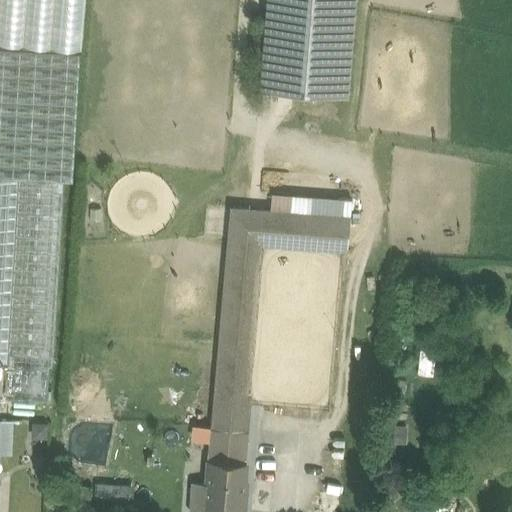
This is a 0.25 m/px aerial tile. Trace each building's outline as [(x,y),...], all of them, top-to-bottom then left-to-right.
[(85,0),(0,0),(0,40),(51,46),(81,47),(85,0)] [(355,0),(266,0),(260,86),(348,92),(355,0)] [(0,174),(11,175),(18,175),(73,178),(80,49),(0,44),(0,174)] [(0,357),(11,175),(0,174),(0,357)] [(315,187),(331,187),(330,174),(315,174),(315,187)] [(64,178),(18,175),(7,361),(46,364),(53,364),(64,178)] [(232,204),(212,425),(230,426),(248,223),(348,230),(350,212),(232,204)] [(417,366),(432,368),(435,345),(420,343),(417,366)] [(46,364),(7,361),(7,396),(45,398),(46,364)] [(49,406),(22,405),(19,472),(45,474),(49,406)] [(12,416),(0,415),(0,449),(11,450),(12,416)] [(449,457),(434,454),(427,492),(443,495),(449,457)] [(245,460),(209,457),(207,479),(193,478),(191,507),(194,511),(196,511),(202,511),(206,509),(207,504),(244,507),(247,477),(244,477),(245,460)] [(98,479),(97,493),(132,496),(133,482),(98,479)]
